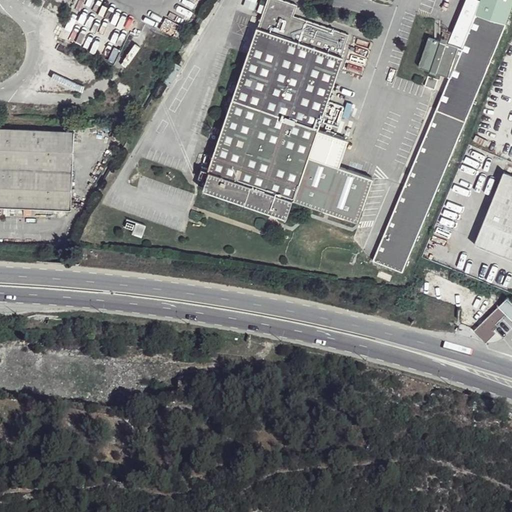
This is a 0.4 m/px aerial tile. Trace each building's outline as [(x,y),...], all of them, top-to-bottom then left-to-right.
[(297,3),(288,0),(264,0),(256,26),(197,188),(285,217),(292,198),(358,222),(372,176),(338,164),(346,139),(316,126),(349,32),(293,14),(297,3)] [(256,0),(244,0),(243,7),(253,10),(256,0)] [(511,5),(511,0),(483,0),(483,2),(478,12),(465,44),(450,38),(433,31),(432,31),(420,60),(451,73),(374,259),(403,271),(506,23),(511,5)] [(477,0),(465,0),(450,38),(465,44),(478,12),(483,2),(477,0)] [(72,131),(0,127),(0,205),(69,209),(72,131)] [(511,175),(504,172),(475,242),(511,256),(511,175)] [(511,302),(507,297),(473,330),(484,343),(494,335),(489,330),(506,317),(511,321),(511,302)]
